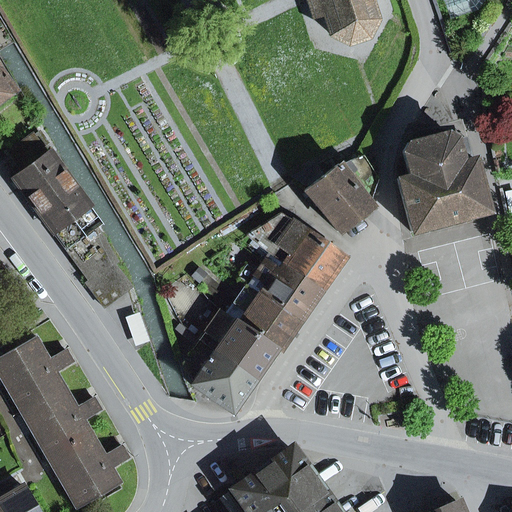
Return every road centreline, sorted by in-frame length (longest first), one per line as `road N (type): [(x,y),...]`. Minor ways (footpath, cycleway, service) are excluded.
road 1 (residential): [(169,447),(0,208)]
road 2 (residential): [(421,0),(437,70),(387,149),(379,234)]
road 3 (residential): [(379,234),(456,461)]
road 4 (residential): [(379,234),(251,432)]
road 5 (residential): [(456,461),(281,430),(251,432)]
